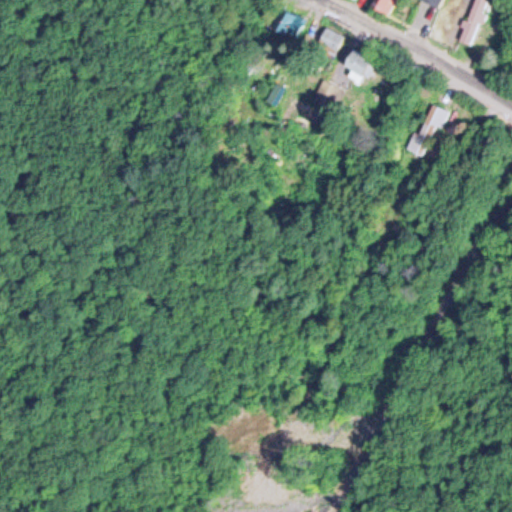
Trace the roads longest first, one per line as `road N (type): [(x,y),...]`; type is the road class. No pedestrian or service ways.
road 1 (track): [(511,227),(334,511)]
road 2 (residential): [(511,96),(344,0)]
